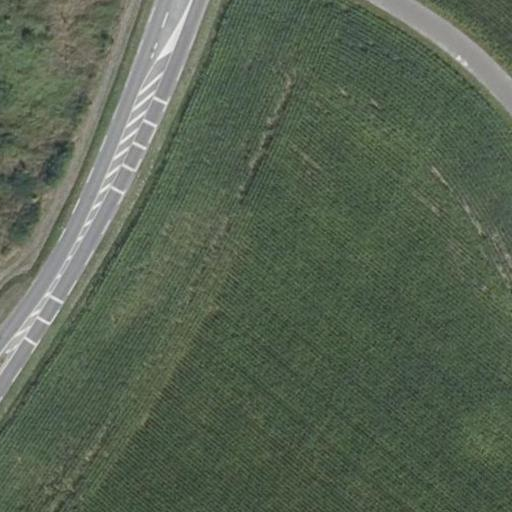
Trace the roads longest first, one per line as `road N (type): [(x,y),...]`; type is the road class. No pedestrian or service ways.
road 1 (tertiary): [(186,0),(144,115),(0,372)]
road 2 (unclassified): [(511,102),(367,0)]
